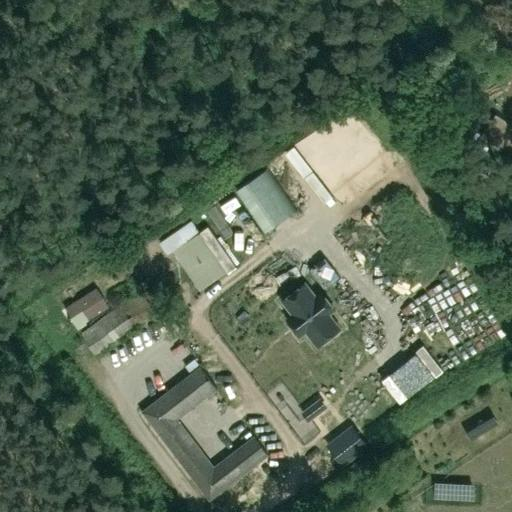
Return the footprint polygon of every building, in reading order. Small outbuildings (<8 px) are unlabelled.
[(269,172),(240,191),(268,232),(297,213),(269,172)] [(299,177),(308,198),(321,193),(312,172),(299,177)] [(175,254),(198,287),(225,268),(191,219),(161,240),(172,257),(175,254)] [(369,247),(390,240),(387,229),(365,235),(369,247)] [(407,285),(413,298),(460,276),(447,250),(438,254),(429,236),(416,242),(422,254),(386,271),(395,290),(407,285)] [(97,279),(125,262),(115,246),(88,263),(97,279)] [(254,276),(268,296),(281,287),(267,267),(254,276)] [(305,282),(280,300),(292,315),(286,319),(299,338),(306,333),(317,348),(342,329),(330,314),(336,309),(323,291),(316,296),(305,282)] [(456,351),(476,338),(469,327),(477,322),(452,283),(422,302),(448,342),(450,340),(456,351)] [(109,307),(96,288),(65,308),(79,329),(86,324),(85,323),(109,307)] [(159,314),(145,292),(81,333),(95,355),(159,314)] [(142,329),(123,366),(145,377),(164,340),(142,329)] [(342,394),(379,368),(366,348),(328,374),(342,394)] [(185,366),(190,373),(142,410),(210,499),(269,454),(254,435),(214,465),(177,418),(217,387),(200,365),(199,366),(194,359),(185,366)] [(322,397),(305,410),(312,419),(329,406),(322,397)] [(355,425),(331,442),(346,464),(371,447),(355,425)] [(485,483),(485,470),(447,469),(447,483),(485,483)]
